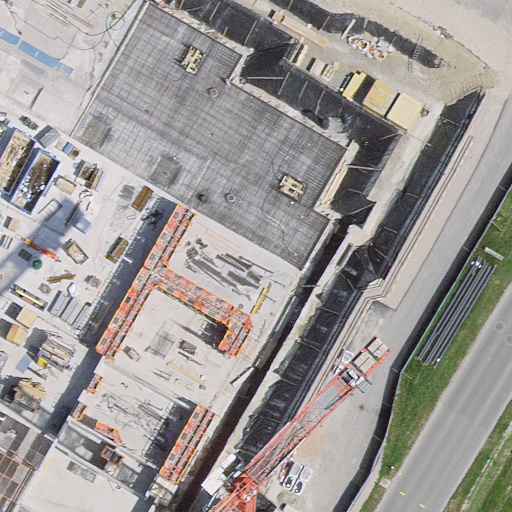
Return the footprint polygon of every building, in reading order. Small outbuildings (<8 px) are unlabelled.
[(0,0),(0,24),(107,85),(156,0),(0,0)] [(234,157),(311,20),(275,0),(156,0),(107,85),(234,157)] [(201,214),(336,291),(345,276),(446,97),(311,20),(234,157),(213,194),(201,214)] [(118,360),(254,437),(336,291),(201,214),(118,360)] [(35,504),(48,511),(211,511),(254,437),(118,360),(35,504)]
